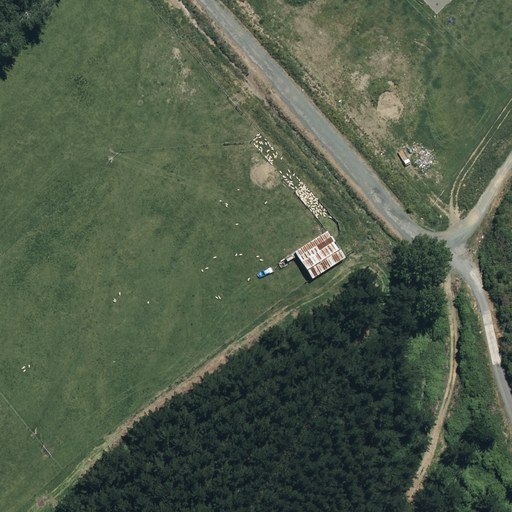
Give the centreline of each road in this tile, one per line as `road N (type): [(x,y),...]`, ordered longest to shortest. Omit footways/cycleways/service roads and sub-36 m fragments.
road 1 (track): [(447,263),(455,343),(450,389),(404,511)]
road 2 (track): [(447,263),(466,270),(478,287),(511,408)]
